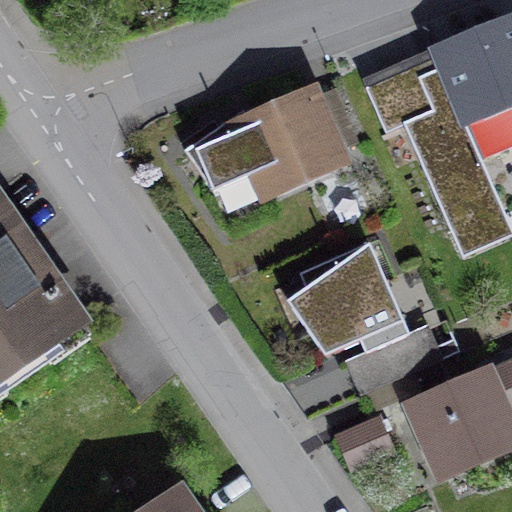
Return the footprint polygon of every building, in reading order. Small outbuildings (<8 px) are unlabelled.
[(424,70),(360,97),(378,139),(397,131),(453,263),(503,242),(452,123),(511,97),(511,23),(509,16),(418,54),(424,70)] [(304,89),(228,123),(233,135),(183,158),(200,196),(237,180),(250,208),(339,169),(334,158),(354,149),(332,101),(313,109),(304,89)] [(0,401),(93,335),(0,204),(0,401)] [(350,254),(277,306),(309,358),(385,325),(350,254)] [(481,368),(389,410),(426,489),(511,450),(511,364),(485,376),(481,368)] [(371,425),(326,445),(342,479),(386,459),(371,425)] [(200,511),(192,500),(174,511),(200,511)]
